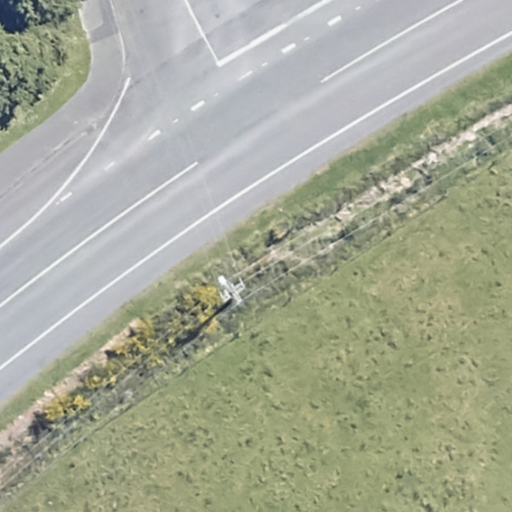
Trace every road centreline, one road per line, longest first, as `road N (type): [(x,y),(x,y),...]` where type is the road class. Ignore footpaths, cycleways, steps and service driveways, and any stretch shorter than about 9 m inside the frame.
road 1 (tertiary): [(250,121),(0,288)]
road 2 (tertiary): [(448,0),(250,121)]
road 3 (residential): [(188,0),(250,121)]
